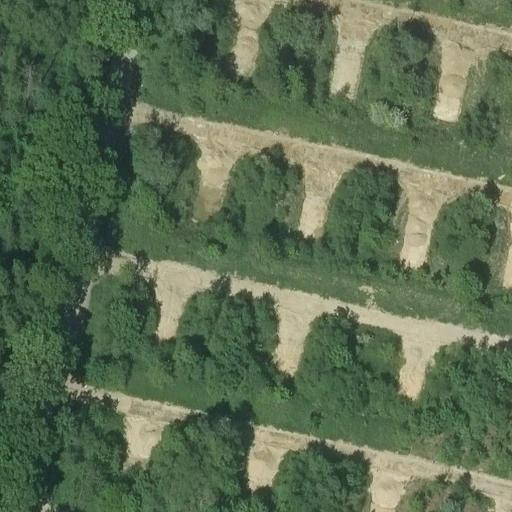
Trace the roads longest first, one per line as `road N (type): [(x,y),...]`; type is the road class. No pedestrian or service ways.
road 1 (track): [(143,0),(29,511)]
road 2 (unknown): [(58,396),(511,494)]
road 3 (unknown): [(83,253),(511,347)]
road 4 (unknown): [(117,116),(511,199)]
road 5 (unknown): [(289,0),(511,46)]
